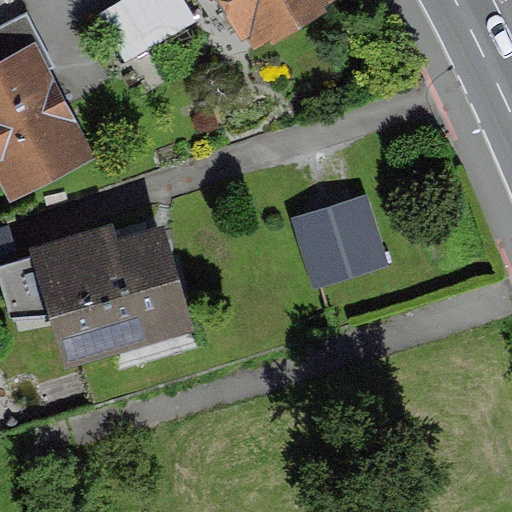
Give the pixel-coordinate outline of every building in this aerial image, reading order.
[(190,0),(118,0),(99,12),(130,61),(200,17),(190,0)] [(226,0),(256,49),(336,0),(226,0)] [(40,40),(0,60),(0,180),(11,202),(100,156),(40,40)] [(374,194),(299,218),(322,288),(397,264),(374,194)] [(113,222),(26,247),(61,368),(193,330),(163,225),(117,238),(113,222)]
